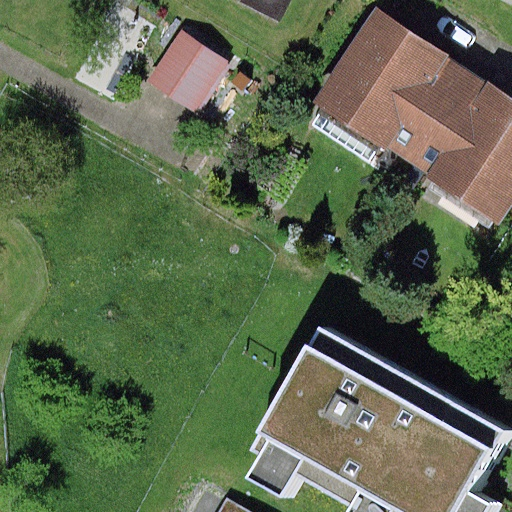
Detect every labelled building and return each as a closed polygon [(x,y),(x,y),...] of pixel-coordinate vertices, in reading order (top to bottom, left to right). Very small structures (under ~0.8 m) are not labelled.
[(146,0),(132,0),(126,9),(157,28),(167,13),(146,0)] [(411,167),(472,72),(380,13),(318,107),(411,167)] [(233,64),(182,32),(145,89),(196,122),(233,64)] [(511,212),(511,98),(472,72),(411,167),(503,226),(511,212)] [(508,432),(325,332),(259,452),(264,455),(252,477),(284,495),(297,471),(355,503),(349,511),(490,511),(494,505),(474,494),(508,432)] [(247,511),(230,502),(223,511),(247,511)]
